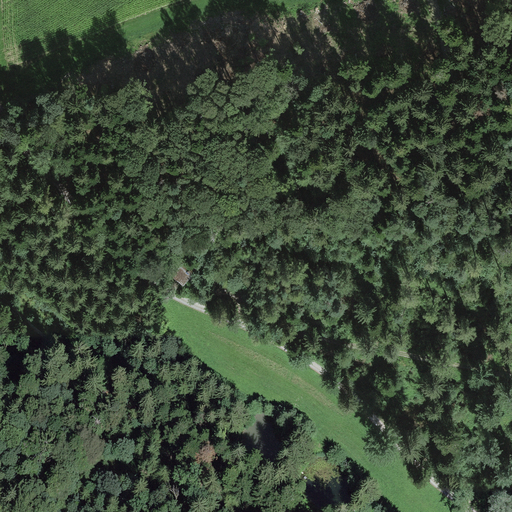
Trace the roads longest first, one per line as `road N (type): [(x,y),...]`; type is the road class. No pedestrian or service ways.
road 1 (track): [(0,107),(74,200),(166,291),(277,341),(358,403),(423,474),(475,511)]
road 2 (track): [(0,299),(179,460),(223,449),(294,511)]
road 3 (track): [(511,375),(277,341)]
